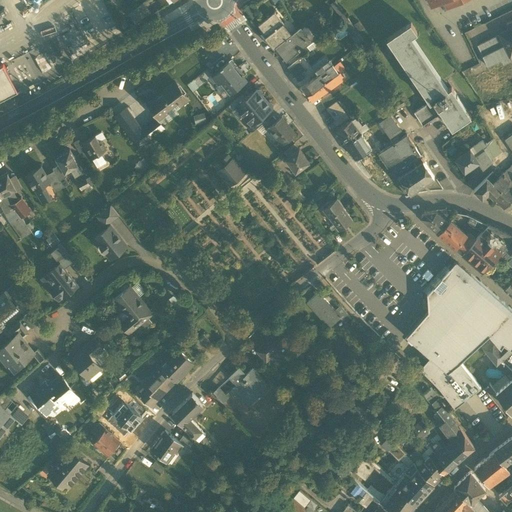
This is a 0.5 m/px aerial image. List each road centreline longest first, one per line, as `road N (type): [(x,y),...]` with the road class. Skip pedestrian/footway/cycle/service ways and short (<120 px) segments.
road 1 (residential): [(237,335),(157,263),(127,263),(64,310),(54,353),(16,383),(33,405)]
road 2 (tertiary): [(384,204),(368,196),(225,13)]
road 3 (tertiary): [(0,125),(203,11)]
road 4 (residential): [(237,335),(158,417),(86,511)]
road 5 (residential): [(384,204),(380,222),(237,335)]
road 6 (residential): [(0,159),(132,88)]
road 7 (unclassified): [(511,303),(406,208)]
road 8 (residential): [(511,424),(416,511)]
